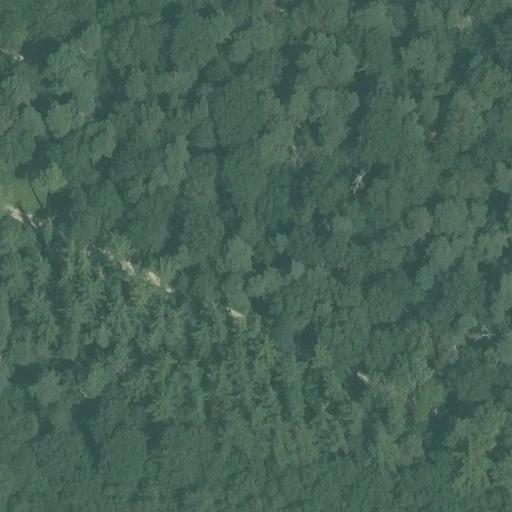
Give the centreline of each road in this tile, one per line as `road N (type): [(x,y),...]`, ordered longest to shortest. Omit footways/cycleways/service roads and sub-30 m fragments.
road 1 (track): [(511,448),(0,212)]
road 2 (track): [(408,0),(0,63)]
